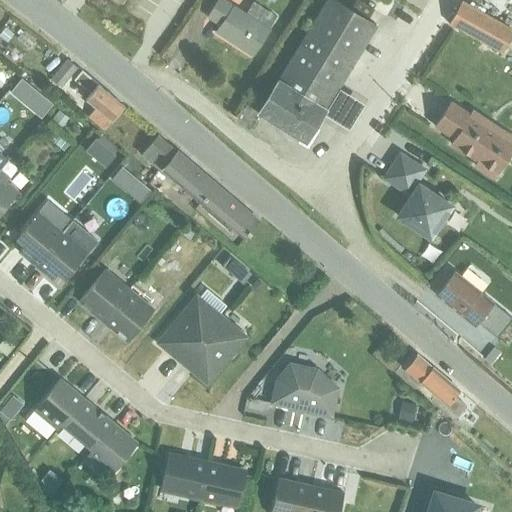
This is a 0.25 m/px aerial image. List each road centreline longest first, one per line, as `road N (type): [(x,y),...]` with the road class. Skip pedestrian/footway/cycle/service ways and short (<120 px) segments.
road 1 (residential): [(0,290),(153,416),(392,469),(396,447)]
road 2 (tertiary): [(130,80),(361,281)]
road 3 (residential): [(321,199),(446,0)]
road 4 (residential): [(321,199),(175,79),(130,80)]
road 5 (tertiary): [(361,281),(511,410)]
road 6 (tertiary): [(25,0),(130,80)]
